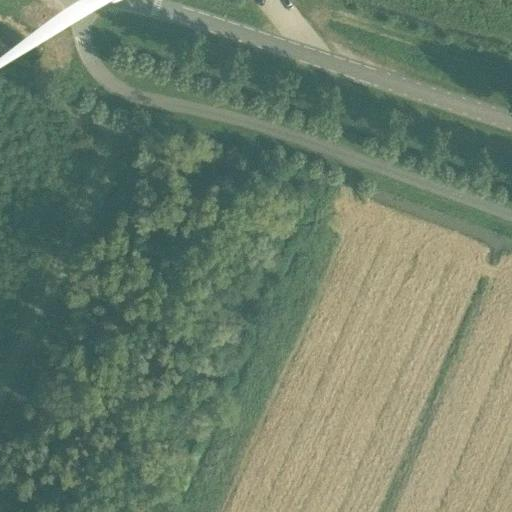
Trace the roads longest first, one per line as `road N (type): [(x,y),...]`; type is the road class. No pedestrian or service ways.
road 1 (unclassified): [(511,216),(257,125),(123,89),(83,48),(80,0)]
road 2 (tertiary): [(511,120),(130,0)]
